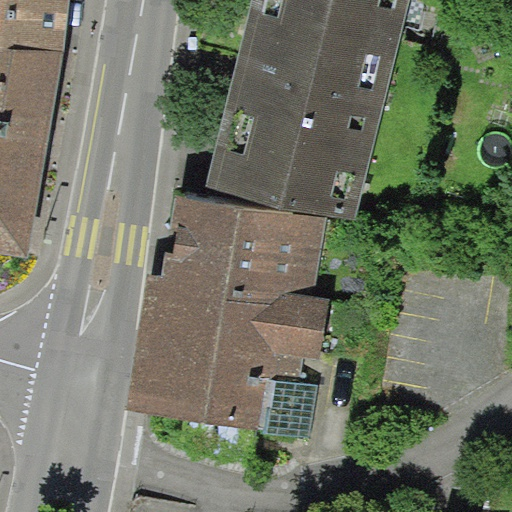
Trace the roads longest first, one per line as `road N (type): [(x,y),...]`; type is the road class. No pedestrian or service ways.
road 1 (residential): [(511,401),(400,466),(282,486),(75,448)]
road 2 (secondary): [(90,389),(151,0)]
